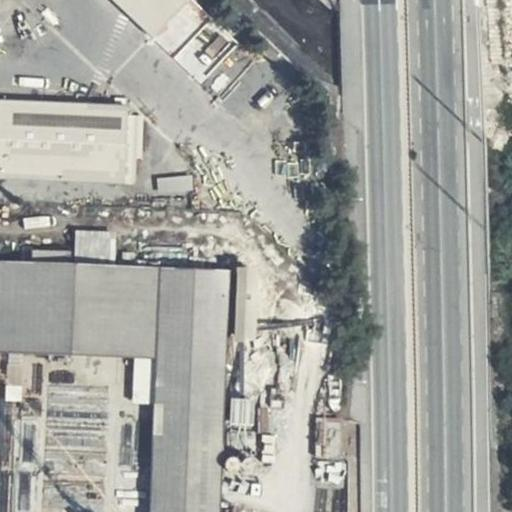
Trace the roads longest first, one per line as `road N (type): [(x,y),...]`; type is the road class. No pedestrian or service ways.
road 1 (tertiary): [(392,511),(379,0)]
road 2 (trunk): [(445,511),(434,0)]
